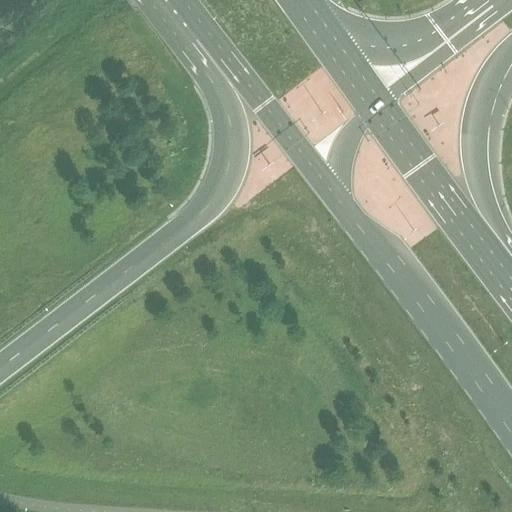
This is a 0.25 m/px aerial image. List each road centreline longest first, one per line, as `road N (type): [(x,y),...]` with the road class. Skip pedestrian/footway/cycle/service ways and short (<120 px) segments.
road 1 (motorway): [(207,34),(231,144),(213,198),(0,368)]
road 2 (primary): [(338,200),(511,420)]
road 3 (motorway): [(483,252),(473,116),(511,45)]
road 4 (primary): [(207,34),(338,200)]
road 5 (primary): [(483,252),(376,105)]
road 6 (motorway): [(511,0),(376,105)]
road 7 (primary): [(376,105),(299,0)]
